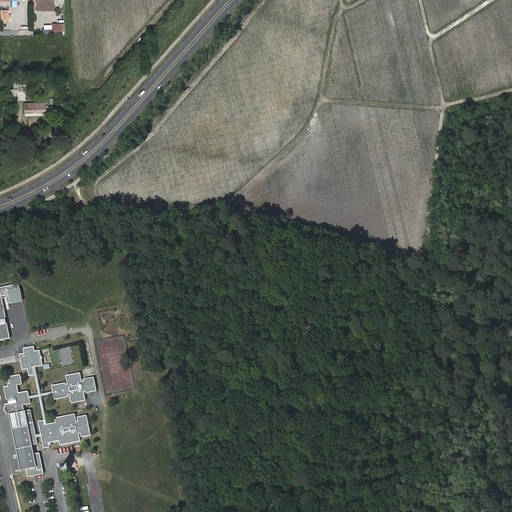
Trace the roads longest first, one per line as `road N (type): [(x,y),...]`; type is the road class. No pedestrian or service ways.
road 1 (secondary): [(0,212),(98,153),(236,0)]
road 2 (secondary): [(224,0),(98,140),(54,175),(0,201)]
road 3 (track): [(511,89),(435,110),(324,99),(338,13),(359,0)]
road 4 (track): [(67,0),(72,76),(80,86),(97,81),(172,0)]
road 5 (track): [(442,97),(422,253)]
road 6 (track): [(324,99),(284,186),(278,220)]
